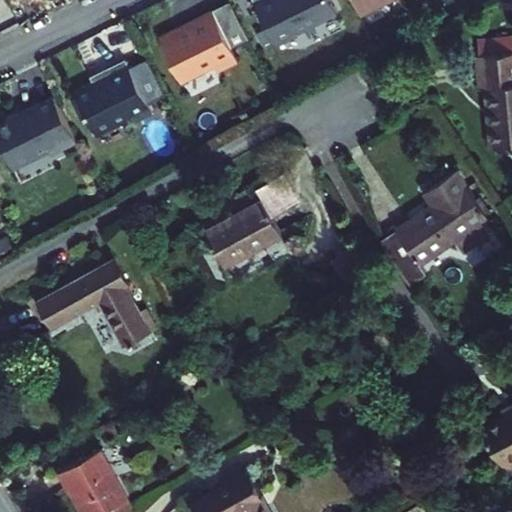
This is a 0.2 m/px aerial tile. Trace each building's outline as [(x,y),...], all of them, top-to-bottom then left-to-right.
[(248,0),(268,39),(289,28),(289,27),(330,6),(326,0),(248,0)] [(348,0),(353,8),(369,0),(348,0)] [(230,54),(207,8),(153,34),(174,75),(207,59),(209,65),(230,54)] [(484,79),(490,140),(511,138),(511,46),(473,50),(476,80),(484,79)] [(144,106),(117,52),(93,64),(96,71),(67,86),(88,128),(124,110),(126,114),(144,106)] [(68,135),(47,91),(9,109),(8,108),(7,108),(5,108),(0,110),(0,151),(4,159),(36,144),(41,145),(43,148),(68,135)] [(390,215),(410,251),(482,214),(456,163),(422,180),(429,194),(390,215)] [(198,221),(218,259),(278,227),(257,189),(198,221)] [(410,251),(390,215),(375,223),(395,259),(410,251)] [(89,291),(112,335),(141,320),(118,276),(122,274),(108,247),(30,288),(44,314),(89,291)] [(480,418),(502,458),(511,453),(511,392),(508,395),(511,401),(480,418)] [(47,460),(74,511),(86,511),(119,494),(88,437),(47,460)] [(193,488),(206,511),(208,511),(220,505),(224,511),(266,511),(239,463),(193,488)]
